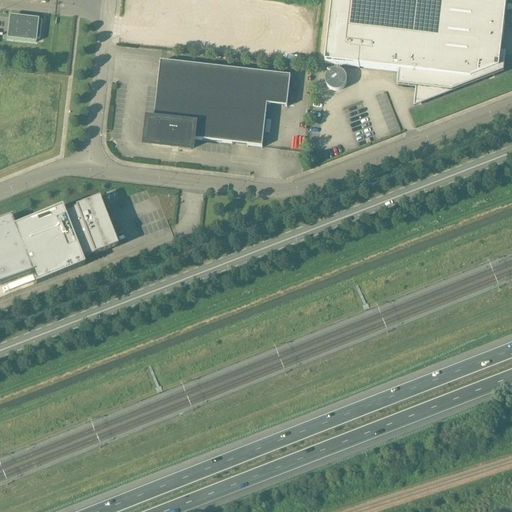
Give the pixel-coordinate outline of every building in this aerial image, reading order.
[(506,0),(332,0),(325,64),(400,72),(398,87),(423,89),(421,105),(503,73),(505,56),(500,55),(506,0)] [(39,40),(41,21),(10,18),(8,39),(6,38),(6,40),(35,43),(36,42),(34,41),(34,40),(39,40)] [(291,77),(161,63),(154,123),(150,123),(148,145),(191,150),(192,140),(262,148),(267,105),(287,108),(291,77)] [(0,156),(35,143),(12,83),(0,87),(0,156)] [(0,286),(32,274),(36,284),(35,284),(35,285),(83,267),(81,262),(116,248),(98,200),(62,213),(61,208),(14,227),(11,218),(11,217),(0,221),(0,286)]
